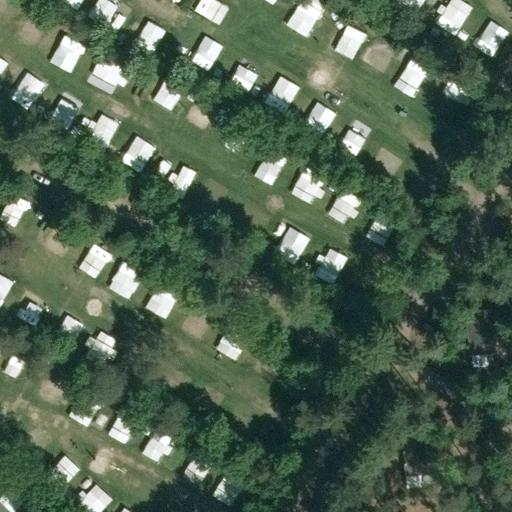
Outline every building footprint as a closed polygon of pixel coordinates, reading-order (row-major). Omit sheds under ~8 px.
[(53,0),(76,9),(79,0),(53,0)] [(132,0),(129,6),(159,24),(173,0),(132,0)] [(212,0),(194,0),(189,10),(209,21),(219,4),(212,0)] [(311,37),(319,5),(299,0),(294,0),(286,31),(311,37)] [(429,7),(428,0),(415,0),(416,8),(429,7)] [(36,42),(46,22),(25,12),(15,32),(36,42)] [(337,26),(324,54),(344,63),(357,35),(337,26)] [(73,56),(80,45),(62,32),(55,43),(73,56)] [(476,43),(482,65),(497,61),(491,39),(476,43)] [(366,56),(390,65),(395,53),(371,44),(366,56)] [(95,55),(90,66),(113,76),(119,65),(95,55)] [(368,56),(363,64),(382,76),(387,68),(368,56)] [(422,96),(432,67),(409,60),(400,89),(422,96)] [(226,82),(242,97),(256,82),(240,67),(226,82)] [(462,117),(474,92),(450,80),(438,106),(462,117)] [(261,103),(268,114),(282,105),(275,94),(261,103)] [(194,102),(185,123),(206,133),(216,112),(194,102)] [(310,115),(303,129),(322,138),(328,123),(310,115)] [(220,146),(235,155),(244,141),(229,131),(220,146)] [(348,133),(341,148),(357,155),(364,140),(348,133)] [(390,185),(403,160),(383,150),(371,175),(390,185)] [(138,178),(145,171),(128,154),(121,162),(138,178)] [(175,197),(194,185),(180,163),(161,175),(175,197)] [(275,165),(276,190),(287,190),(286,164),(275,165)] [(293,193),(314,202),(323,182),(302,172),(293,193)] [(25,237),(40,211),(11,193),(4,205),(19,214),(11,228),(25,237)] [(45,237),(70,249),(80,231),(54,219),(45,237)] [(110,287),(129,299),(139,284),(120,272),(110,287)] [(161,284),(149,302),(169,316),(181,298),(161,284)] [(202,336),(214,317),(196,306),(184,325),(202,336)] [(466,312),(469,357),(496,355),(493,310),(466,312)] [(67,343),(81,327),(66,312),(51,329),(67,343)] [(227,329),(213,352),(234,365),(248,342),(227,329)] [(0,367),(0,379),(7,386),(25,367),(12,355),(0,367)] [(47,380),(39,394),(57,404),(65,390),(47,380)] [(101,415),(100,402),(80,402),(81,416),(101,415)] [(106,435),(127,450),(141,429),(120,415),(106,435)] [(426,438),(401,440),(405,476),(429,474),(426,438)] [(146,460),(174,467),(178,448),(151,442),(146,460)] [(117,472),(134,480),(141,466),(124,458),(117,472)] [(186,460),(180,468),(198,480),(203,472),(186,460)] [(0,487),(8,480),(0,470),(0,487)]
